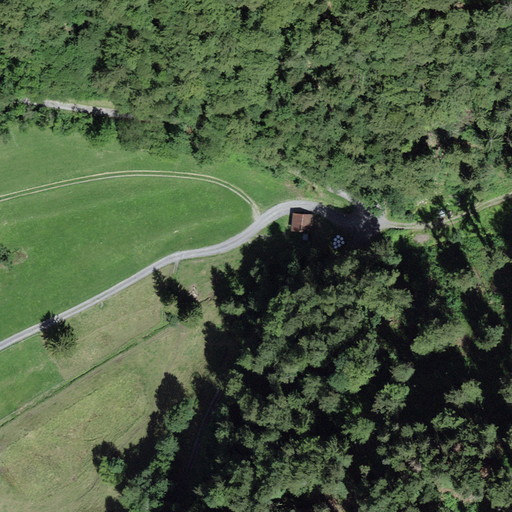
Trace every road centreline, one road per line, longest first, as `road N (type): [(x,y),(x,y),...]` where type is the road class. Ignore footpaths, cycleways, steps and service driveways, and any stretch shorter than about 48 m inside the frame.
road 1 (track): [(0,102),(41,98),(202,126),(367,209),(371,220),(359,245),(280,302),(250,340),(169,511)]
road 2 (track): [(0,199),(107,175),(192,175),(241,193),(260,223),(227,245),(164,261),(0,348)]
road 3 (track): [(511,195),(433,222),(371,220)]
